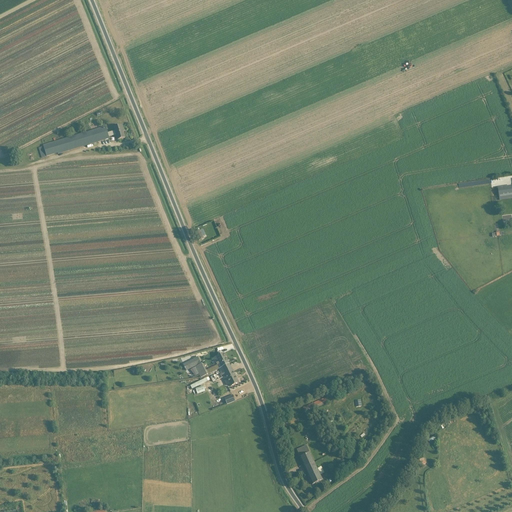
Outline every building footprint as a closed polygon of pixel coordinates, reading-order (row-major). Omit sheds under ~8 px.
[(101,128),(54,143),(58,153),(58,154),(109,139),(109,137),(116,135),(118,140),(125,138),(122,129),(123,129),(122,125),(114,128),(115,131),(108,133),(106,127),(101,128)] [(511,189),(511,186),(498,188),(500,201),(511,198),(511,189)] [(195,233),(199,241),(204,238),(200,231),(195,233)] [(214,358),(219,369),(229,364),(224,353),(214,358)] [(208,374),(203,363),(195,367),(200,378),(208,374)] [(233,372),(229,364),(219,369),(220,372),(220,373),(219,372),(216,373),(216,374),(213,376),(216,381),(223,378),(227,386),(230,385),(231,387),(234,385),(238,383),(233,372)] [(208,378),(191,385),(192,389),(210,381),(208,378)] [(205,391),(203,386),(196,389),(197,394),(205,391)] [(235,401),(233,396),(224,399),(227,405),(235,401)] [(303,408),(305,413),(332,401),(330,396),(303,408)] [(427,439),(430,444),(438,440),(435,435),(427,439)] [(300,458),(304,467),(315,463),(307,446),(297,451),(300,458)] [(419,468),(426,464),(423,458),(415,463),(419,468)] [(337,467),(339,472),(350,467),(348,462),(337,467)] [(317,469),(315,463),(304,467),(312,485),(323,481),(320,475),(324,473),(321,467),(317,469)]
